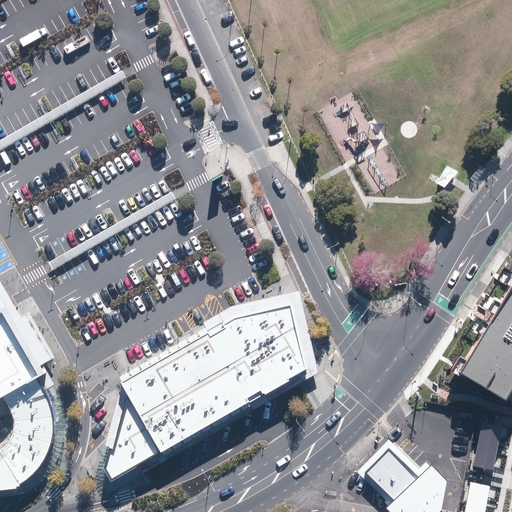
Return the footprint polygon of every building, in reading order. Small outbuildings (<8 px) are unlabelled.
[(123,68),(0,138),(0,149),(126,76),(127,75),(126,74),(123,68)] [(450,166),(439,182),(447,186),(460,170),(450,166)] [(172,189),(49,260),(53,267),(177,196),(172,189)] [(0,276),(0,297),(41,371),(49,385),(55,381),(45,361),(56,355),(30,309),(22,314),(0,276)] [(511,282),(508,280),(452,370),(498,398),(511,376),(511,282)] [(0,395),(7,391),(41,371),(0,297),(0,395)] [(108,464),(115,479),(314,367),(298,303),(233,319),(122,375),(126,386),(108,464)] [(0,484),(12,482),(27,480),(46,470),(57,451),(62,429),(59,404),(49,385),(41,371),(7,391),(18,419),(18,430),(14,438),(7,445),(0,445),(0,484)] [(474,466),(493,470),(502,425),(483,421),(474,466)] [(382,435),(355,461),(395,501),(416,505),(431,496),(436,464),(422,453),(411,464),(382,435)] [(485,511),(490,486),(471,483),(465,511),(485,511)]
